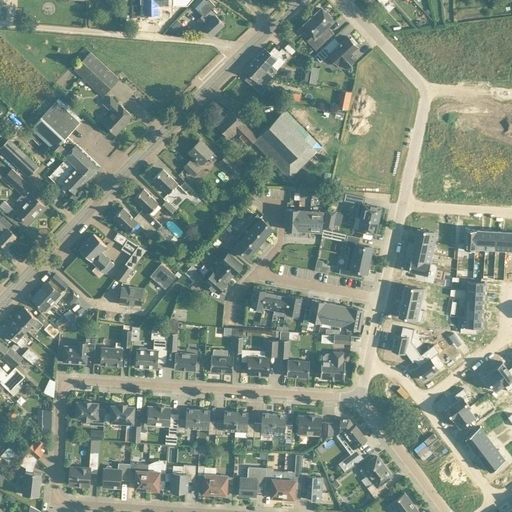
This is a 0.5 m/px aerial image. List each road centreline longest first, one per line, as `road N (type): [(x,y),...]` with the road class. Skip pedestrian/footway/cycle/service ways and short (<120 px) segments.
road 1 (residential): [(204,511),(61,502),(54,490),(63,385),(360,397)]
road 2 (tertiary): [(0,303),(299,0)]
road 3 (residential): [(446,511),(360,397)]
road 4 (residential): [(382,300),(255,274)]
road 5 (residential): [(421,401),(496,500)]
road 6 (residential): [(425,92),(343,0)]
